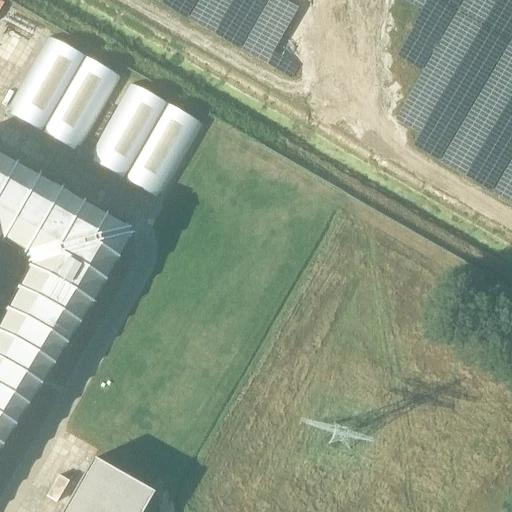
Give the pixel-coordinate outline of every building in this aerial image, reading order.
[(48,39),(8,108),(11,110),(8,116),(73,153),(76,147),(77,148),(117,78),(48,39)] [(0,71),(0,95),(5,97),(13,77),(0,71)] [(158,194),(160,195),(200,126),(130,86),(90,155),(94,157),(90,163),(155,199),(158,194)] [(0,450),(91,306),(130,239),(127,229),(0,156),(0,450)] [(91,460),(61,511),(141,511),(152,494),(91,460)]
